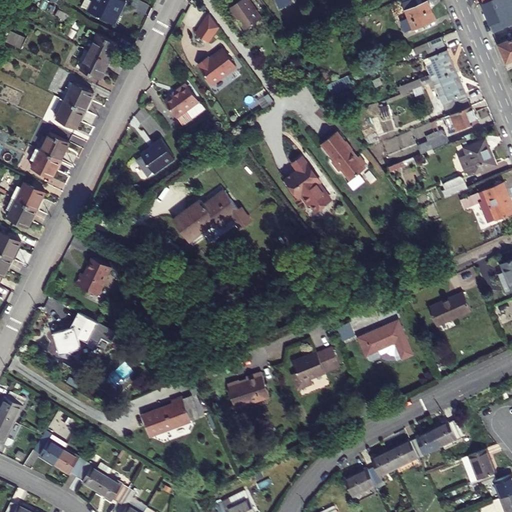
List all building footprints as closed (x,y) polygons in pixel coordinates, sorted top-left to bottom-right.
[(126,2),(121,0),(94,0),(93,2),(88,0),(86,0),(83,7),(90,10),(89,11),(115,24),(126,2)] [(254,0),(244,0),(234,7),(250,29),(267,17),(254,0)] [(273,0),(278,12),(286,9),(282,0),(273,0)] [(406,20),(411,32),(441,19),(432,0),(414,0),(415,1),(408,4),(414,17),(406,20)] [(484,4),(496,32),(511,24),(511,0),(494,0),(487,3),(484,4)] [(77,18),(59,9),(55,16),(74,25),(77,18)] [(224,26),(214,13),(202,32),(212,38),(217,37),(224,26)] [(27,39),(11,31),(6,41),(21,49),(27,39)] [(118,44),(98,34),(89,52),(109,62),(118,44)] [(436,74),(438,80),(462,70),(448,35),(430,43),(438,62),(432,65),(436,74)] [(511,39),(501,44),(509,62),(511,61),(511,39)] [(407,52),(410,59),(422,54),(419,47),(407,52)] [(241,65),(227,48),(213,58),(210,58),(204,62),(203,66),(216,83),(211,87),(214,90),(216,92),(219,92),(222,91),(234,83),(233,71),(241,65)] [(101,79),(109,62),(89,52),(81,69),(101,79)] [(441,87),(450,109),(474,99),(462,70),(438,80),(441,87)] [(330,84),(332,90),(355,80),(353,74),(330,84)] [(210,108),(191,82),(182,89),(183,90),(170,100),(188,124),(210,108)] [(94,93),(74,83),(65,101),(85,111),(94,93)] [(268,106),(278,99),(272,91),(262,98),(268,106)] [(76,129),(85,111),(65,101),(57,119),(76,129)] [(390,104),(380,105),(381,116),(391,115),(390,104)] [(450,124),(454,132),(457,131),(457,132),(484,121),(477,105),(450,116),(453,123),(450,124)] [(370,136),(374,145),(385,141),(377,118),(362,123),(367,137),(370,136)] [(423,144),(426,152),(453,142),(447,127),(443,129),(444,131),(440,132),(432,135),(433,140),(423,144)] [(341,130),(327,142),(339,158),(337,159),(345,169),(347,167),(356,178),(371,166),(369,164),(371,162),(364,154),(362,156),(356,149),(358,148),(351,139),(350,140),(341,130)] [(70,143),(50,133),(41,151),(61,160),(70,143)] [(182,153),(167,134),(160,139),(161,140),(148,150),(149,151),(161,168),(182,153)] [(480,168),(481,172),(501,164),(491,138),(470,147),(473,153),(467,156),(474,171),(480,168)] [(52,178),(61,160),(41,151),(33,168),(52,178)] [(149,151),(143,155),(155,172),(161,168),(149,151)] [(318,169),(307,154),(298,161),(304,168),(291,178),(304,196),(307,193),(314,202),(317,200),(323,208),(326,208),(330,205),(330,203),(337,198),(324,181),(326,180),(322,175),(321,176),(316,170),(318,169)] [(464,157),(470,172),(474,171),(467,156),(464,157)] [(448,190),(451,196),(474,187),(469,176),(465,175),(452,181),(449,183),(452,188),(448,190)] [(485,200),(489,208),(511,197),(511,189),(509,181),(466,199),(469,207),(485,200)] [(45,192),(26,182),(17,200),(36,210),(45,192)] [(238,216),(246,227),(256,220),(247,208),(245,209),(230,190),(210,204),(206,200),(178,220),(194,241),(215,226),(213,223),(220,218),(222,221),(226,225),(238,216)] [(511,197),(489,208),(494,221),(502,218),(502,219),(511,214),(511,197)] [(28,227),(36,210),(17,200),(8,218),(28,227)] [(429,206),(422,209),(429,225),(436,222),(429,206)] [(213,223),(215,226),(222,221),(220,218),(213,223)] [(21,241),(1,231),(0,233),(0,253),(12,259),(21,241)] [(0,275),(3,277),(12,259),(0,253),(0,275)] [(89,275),(83,286),(105,298),(110,287),(114,286),(116,282),(115,279),(120,270),(101,260),(92,277),(89,275)] [(433,305),(441,324),(476,309),(468,291),(433,305)] [(103,324),(83,313),(75,329),(58,334),(64,356),(86,349),(83,341),(85,340),(93,344),(103,324)] [(418,352),(403,319),(364,336),(373,358),(376,359),(385,355),(386,352),(384,348),(400,342),(407,357),(418,352)] [(350,321),(337,326),(343,339),(355,335),(350,321)] [(296,371),(303,387),(316,381),(314,376),(329,370),(344,363),(336,344),(320,350),(320,349),(297,359),(301,369),(296,371)] [(231,383),(240,403),(254,397),(255,400),(275,391),(265,367),(250,373),(251,376),(243,379),(243,378),(231,383)] [(5,397),(0,407),(0,413),(15,421),(26,399),(10,391),(7,398),(5,397)] [(148,414),(156,435),(196,421),(187,396),(177,400),(178,403),(148,414)] [(240,403),(241,406),(255,400),(254,397),(240,403)] [(0,413),(0,442),(3,445),(15,421),(0,413)] [(449,420),(433,428),(441,446),(455,439),(464,434),(457,419),(450,422),(449,420)] [(418,438),(411,441),(419,456),(441,446),(433,428),(417,436),(418,438)] [(68,444),(46,431),(34,450),(40,454),(40,455),(55,465),(65,449),(68,444)] [(441,446),(443,450),(457,443),(455,439),(441,446)] [(404,442),(388,450),(396,467),(419,456),(411,441),(404,444),(404,442)] [(471,463),(478,480),(495,473),(496,472),(487,448),(462,458),(465,466),(471,463)] [(86,462),(65,449),(55,465),(70,474),(71,473),(77,476),(86,462)] [(375,466),(369,469),(376,484),(383,481),(380,475),(396,467),(388,450),(371,458),(375,466)] [(108,475),(86,462),(77,476),(84,481),(83,483),(97,492),(108,475)] [(345,479),(353,496),(376,484),(369,469),(368,467),(345,479)] [(494,481),(500,498),(511,492),(511,475),(511,474),(497,480),(495,473),(478,480),(471,482),(474,489),(494,481)] [(129,488),(108,475),(97,492),(113,501),(114,500),(120,503),(129,488)] [(136,493),(129,488),(120,503),(126,507),(123,511),(140,511),(128,504),(136,493)] [(511,511),(511,492),(500,498),(492,501),(496,511),(511,511)] [(246,493),(230,501),(232,507),(249,499),(246,493)] [(230,501),(223,504),(226,510),(227,511),(255,511),(249,499),(232,507),(230,501)] [(11,502),(6,511),(34,511),(35,511),(19,504),(18,505),(12,502),(11,502)]
